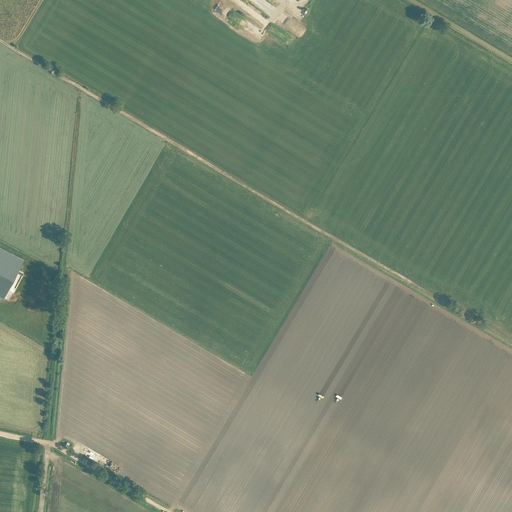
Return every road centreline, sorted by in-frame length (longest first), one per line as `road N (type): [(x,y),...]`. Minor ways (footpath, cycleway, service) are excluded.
road 1 (track): [(0,40),(511,342)]
road 2 (track): [(168,511),(64,450),(0,433)]
